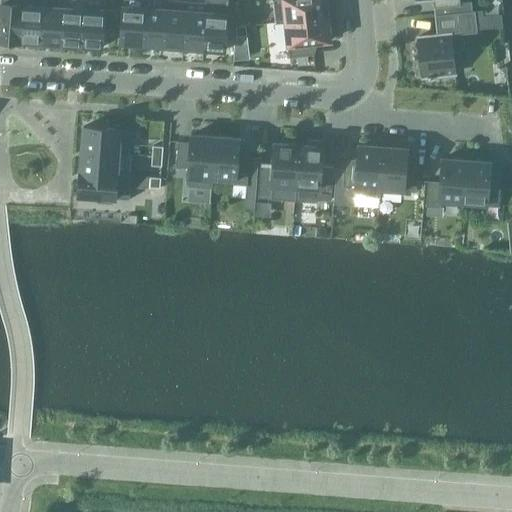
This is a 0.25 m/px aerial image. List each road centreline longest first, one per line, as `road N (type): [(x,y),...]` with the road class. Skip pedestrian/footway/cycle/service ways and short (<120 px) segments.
road 1 (residential): [(13,511),(17,467),(511,500)]
road 2 (residential): [(0,67),(331,98),(356,93)]
road 3 (residential): [(356,93),(390,123),(487,130)]
